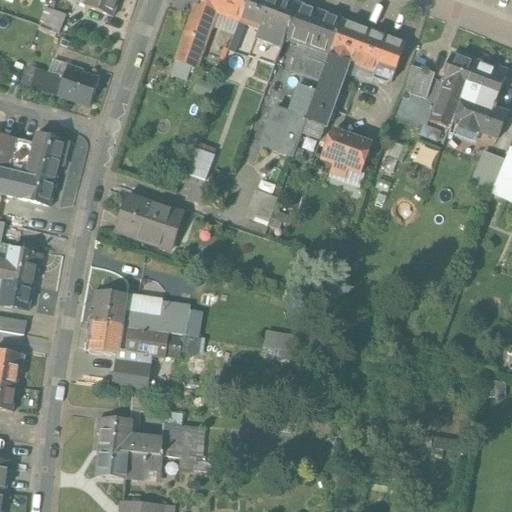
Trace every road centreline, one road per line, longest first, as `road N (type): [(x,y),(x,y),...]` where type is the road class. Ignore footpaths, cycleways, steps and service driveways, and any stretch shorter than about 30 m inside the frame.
road 1 (residential): [(46,511),(55,394),(107,133)]
road 2 (residential): [(107,133),(153,0)]
road 3 (residential): [(511,37),(430,3),(385,0)]
